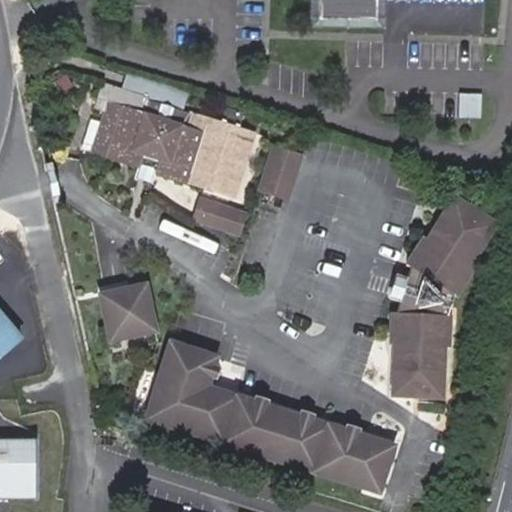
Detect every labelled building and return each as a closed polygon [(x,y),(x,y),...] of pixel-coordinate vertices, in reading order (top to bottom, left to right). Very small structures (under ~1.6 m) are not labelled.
[(316,0),(316,19),(374,21),(374,0),(316,0)] [(185,183),(200,136),(201,134),(97,101),(94,110),(105,114),(102,123),(90,119),(80,150),(140,169),(153,173),(185,183)] [(205,119),(200,136),(185,183),(234,199),(255,135),(205,119)] [(299,155),(272,146),(258,188),(285,197),(299,155)] [(153,173),(140,169),(137,177),(150,181),(153,173)] [(449,295),(451,294),(468,267),(466,263),(493,222),(451,196),(424,239),(421,238),(405,266),(410,270),(406,283),(400,303),(396,317),(390,317),(389,348),(393,348),(391,398),(441,401),(443,351),(445,350),(446,318),(444,318),(449,295)] [(245,213),(201,199),(194,220),(239,234),(245,213)] [(393,300),(400,303),(406,283),(399,281),(393,300)] [(143,286),(99,296),(108,340),(153,330),(143,286)] [(0,356),(17,341),(0,320),(0,356)] [(203,386),(212,356),(169,343),(145,419),(189,433),(203,386)] [(215,390),(203,386),(189,433),(201,436),(215,390)] [(251,401),(215,390),(201,436),(237,447),(251,401)] [(263,405),(251,401),(237,447),(249,451),(263,405)] [(297,415),(263,405),(249,451),(282,461),(297,415)] [(309,419),(297,415),(282,461),(294,465),(309,419)] [(342,430),(309,419),(294,465),(327,476),(342,430)] [(354,433),(342,430),(327,476),(340,479),(354,433)] [(389,444),(354,433),(340,479),(375,490),(389,444)] [(0,499),(37,499),(36,442),(0,441),(0,499)]
